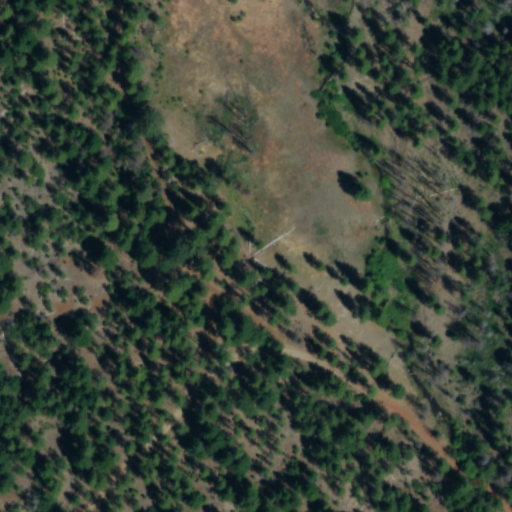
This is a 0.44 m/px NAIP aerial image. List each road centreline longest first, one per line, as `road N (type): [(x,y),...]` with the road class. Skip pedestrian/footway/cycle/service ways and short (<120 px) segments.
road 1 (track): [(199,353),(198,298),(165,220),(128,146),(63,74),(44,0)]
road 2 (residential): [(511,508),(342,366),(241,325),(199,353)]
road 3 (residential): [(71,511),(93,472),(199,353)]
